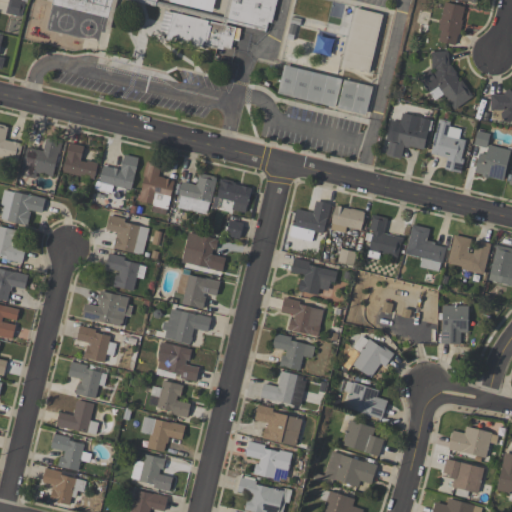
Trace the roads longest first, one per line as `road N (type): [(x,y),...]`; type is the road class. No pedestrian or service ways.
road 1 (tertiary): [(511,215),(0,91)]
road 2 (residential): [(199,511),(281,160)]
road 3 (residential): [(1,511),(67,247)]
road 4 (residential): [(396,511),(426,391)]
